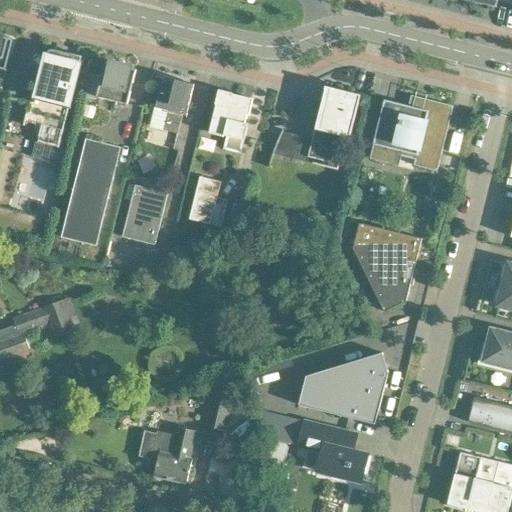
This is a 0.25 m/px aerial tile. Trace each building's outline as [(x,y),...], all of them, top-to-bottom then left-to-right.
[(0,36),(0,82),(2,83),(0,88),(1,88),(13,40),(0,36)] [(47,55),(37,92),(26,89),(25,90),(37,93),(35,103),(30,102),(29,103),(28,103),(28,104),(29,104),(24,126),(25,126),(26,123),(41,126),(37,143),(59,148),(82,58),(83,57),(81,56),(81,57),(56,50),(56,48),(55,48),(54,50),(53,50),(52,50),(51,50),(49,51),(48,52),(48,53),(47,53),(47,55)] [(105,63),(97,98),(128,105),(136,70),(105,63)] [(187,116),(195,85),(164,77),(156,108),(169,111),(164,131),(178,134),(183,115),(187,116)] [(315,159),(313,164),(339,170),(347,135),(351,136),(361,95),(332,88),(327,105),(322,103),(309,157),(315,159)] [(245,124),(247,116),(249,117),(254,100),(232,94),(219,91),(216,105),(218,105),(212,132),(227,136),(224,150),(241,154),(245,141),(249,125),(245,124)] [(401,156),(416,159),(414,166),(437,172),(454,106),(430,101),(428,111),(385,100),(380,120),(370,159),(398,166),(401,156)] [(62,238),(97,246),(121,148),(86,139),(62,238)] [(218,198),(221,182),(200,177),(190,220),(222,228),(229,200),(218,198)] [(123,238),(155,246),(168,194),(135,185),(123,238)] [(0,207),(0,232),(36,242),(42,218),(0,207)] [(354,249),(385,312),(407,301),(422,239),(360,224),(354,249)] [(498,306),(511,309),(511,264),(508,263),(498,306)] [(14,320),(15,325),(0,330),(0,360),(31,350),(26,335),(34,332),(33,329),(52,322),(57,336),(74,330),(64,303),(14,320)] [(511,334),(492,329),(488,345),(485,345),(481,363),(499,368),(500,365),(511,367),(511,334)] [(299,406),(376,425),(389,373),(383,353),(306,377),(299,406)] [(205,429),(227,433),(234,395),(211,392),(205,429)] [(468,422),(511,433),(511,406),(474,397),(468,422)] [(359,435),(305,422),(299,447),(323,452),(318,472),(333,476),(332,479),(345,483),(346,479),(361,483),(364,473),(367,474),(371,457),(368,457),(368,454),(353,450),(357,436),(358,436),(359,435)] [(151,462),(157,464),(154,477),(187,484),(193,459),(192,459),(198,432),(178,427),(176,436),(157,432),(151,462)] [(461,452),(448,504),(478,511),(507,511),(511,495),(511,465),(498,462),(493,483),(477,479),(482,458),(461,452)]
